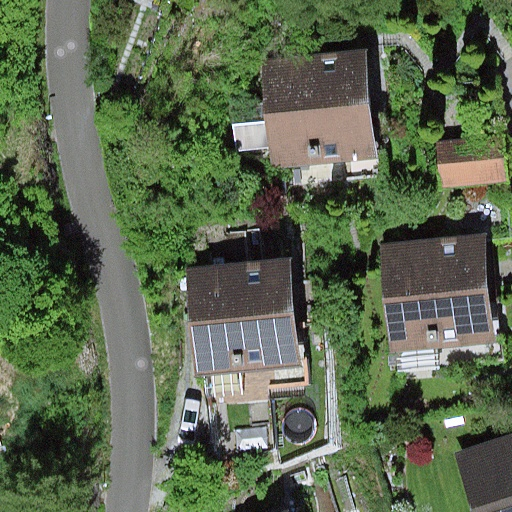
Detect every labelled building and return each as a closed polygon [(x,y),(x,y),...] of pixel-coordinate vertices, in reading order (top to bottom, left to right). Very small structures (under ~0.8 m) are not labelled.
[(420,63),(294,75),(303,171),(429,159),(420,63)] [(511,144),(450,150),(455,201),(511,195),(511,144)] [(511,249),(399,260),(409,364),(511,354),(511,249)] [(349,263),(218,278),(230,388),(361,374),(349,263)] [(511,511),(511,454),(485,463),(500,511),(511,511)]
